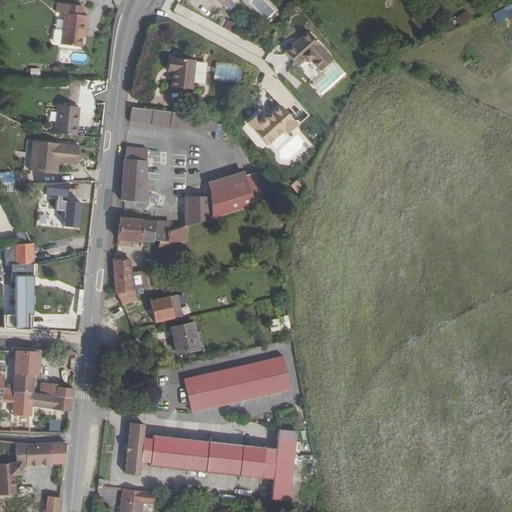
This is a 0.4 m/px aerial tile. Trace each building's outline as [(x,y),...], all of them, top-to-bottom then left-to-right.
[(61,43),(61,44),(82,47),(83,36),(84,31),(86,31),(87,16),(81,15),(82,6),(57,3),(56,12),(65,13),(63,30),(61,43)] [(511,4),(492,11),(496,22),(511,16),(511,4)] [(177,10),(189,18),(192,12),(180,5),(177,10)] [(466,11),(455,19),(460,26),(471,17),(466,11)] [(233,31),(236,23),(227,19),(224,27),(233,31)] [(61,43),(63,30),(54,29),(52,42),(61,43)] [(307,32),(284,53),(297,66),(304,60),(307,63),(309,60),(319,72),(332,60),(307,32)] [(172,72),(171,87),(192,89),(193,82),(195,62),(195,60),(191,60),(184,59),(184,54),(176,53),(176,58),(171,57),(169,71),(172,72)] [(207,64),(195,62),(193,82),(205,83),(207,64)] [(77,106),(56,104),(53,133),(76,135),(79,114),(76,114),(77,106)] [(256,114),(247,122),(267,145),(284,130),(288,133),(298,124),(281,105),(266,119),(264,118),(263,117),(262,117),(261,118),(260,118),(256,114)] [(217,117),(131,108),(129,122),(215,132),(217,117)] [(79,146),(33,140),(29,169),(52,172),(54,161),(58,161),(77,164),(79,146)] [(147,150),(127,147),(126,160),(124,160),(120,200),(147,202),(148,189),(145,189),(147,162),(146,161),(147,150)] [(0,172),(0,183),(13,183),(13,171),(0,172)] [(244,171),(207,183),(210,192),(247,181),(246,177),(244,171)] [(255,173),(246,177),(247,181),(255,206),(265,203),(255,173)] [(291,185),(297,192),(303,186),(297,179),(291,185)] [(247,181),(210,192),(210,197),(211,219),(255,206),(247,181)] [(66,197),(68,183),(46,183),(45,193),(57,195),(54,210),(64,211),(62,226),(76,228),(80,203),(61,200),(61,196),(66,197)] [(69,183),(69,200),(81,201),(81,194),(91,194),(91,183),(69,183)] [(210,197),(186,197),(186,226),(187,226),(211,219),(210,197)] [(170,223),(120,218),(117,240),(133,241),(141,242),(154,243),(154,240),(159,241),(162,242),(167,242),(169,231),(170,223)] [(186,226),(169,231),(167,242),(162,242),(159,241),(158,248),(168,249),(173,250),(173,242),(186,242),(187,226),(186,226)] [(32,244),(14,245),(14,264),(14,310),(33,310),(42,311),(56,312),(81,313),(82,303),(57,302),(57,304),(43,303),(33,302),(33,264),(32,244)] [(114,261),(113,261),(115,294),(116,293),(132,290),(131,273),(132,273),(131,260),(114,261)] [(87,264),(74,263),(72,276),(85,277),(87,264)] [(132,273),(131,273),(132,290),(134,290),(148,288),(145,271),(132,273)] [(72,276),(70,275),(68,289),(84,291),(85,277),(72,276)] [(132,290),(116,293),(121,304),(137,300),(134,290),(132,290)] [(170,297),(148,301),(153,322),(175,317),(170,297)] [(288,317),(270,321),(272,331),(290,328),(288,317)] [(193,323),(171,328),(177,353),(199,348),(193,323)] [(39,353),(15,351),(14,373),(13,388),(32,393),(33,374),(37,374),(39,353)] [(283,357),(183,379),(191,412),(291,390),(283,357)] [(48,386),(47,395),(71,398),(72,389),(48,386)] [(13,388),(3,388),(2,402),(0,401),(0,409),(11,410),(10,432),(30,433),(32,407),(51,409),(70,411),(71,398),(47,395),(32,393),(13,388)] [(144,425),(130,423),(127,444),(126,444),(125,452),(127,452),(124,473),(138,475),(140,461),(150,462),(150,466),(272,480),(271,499),(290,501),(297,431),(278,429),(276,449),(153,435),(153,439),(142,438),(144,425)] [(36,444),(25,445),(25,444),(20,443),(20,446),(21,464),(10,464),(10,466),(12,466),(12,475),(15,475),(22,474),(21,467),(26,466),(63,464),(65,443),(64,442),(49,443),(36,444)] [(12,475),(12,466),(10,466),(0,465),(0,496),(16,495),(16,489),(12,489),(12,475)] [(121,500),(119,511),(141,511),(143,503),(153,504),(154,493),(145,492),(122,489),(121,500)] [(57,511),(59,499),(48,498),(46,510),(44,509),(43,511),(57,511)]
